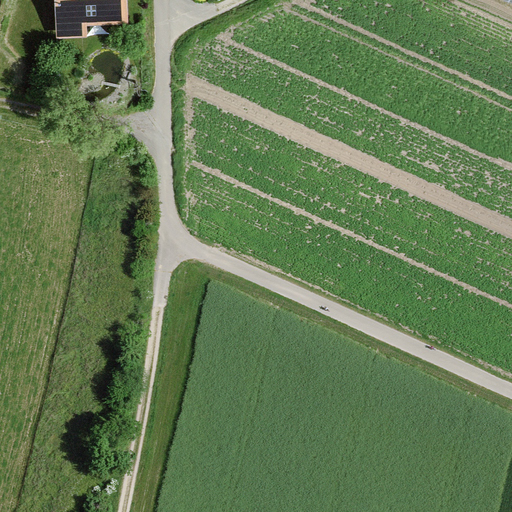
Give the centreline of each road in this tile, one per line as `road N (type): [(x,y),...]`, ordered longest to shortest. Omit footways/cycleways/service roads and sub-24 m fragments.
road 1 (unclassified): [(511,389),(170,235),(160,0)]
road 2 (track): [(124,511),(170,235)]
